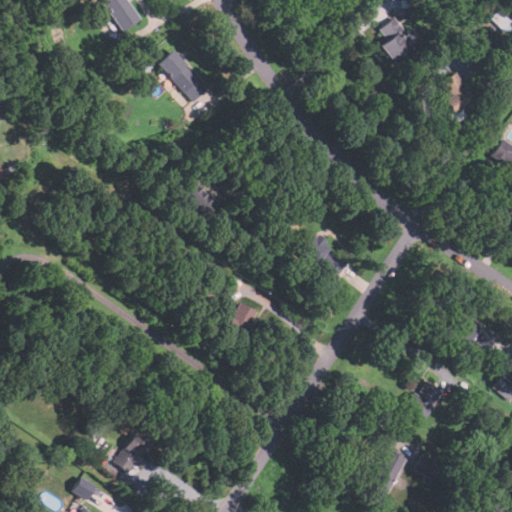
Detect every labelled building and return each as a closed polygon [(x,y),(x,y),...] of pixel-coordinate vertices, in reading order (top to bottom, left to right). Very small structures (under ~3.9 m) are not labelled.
[(97,0),(118,31),(137,18),(124,0),(97,0)] [(375,30),(383,38),(375,46),(393,64),(415,43),(389,16),(375,30)] [(187,102),(202,89),(169,49),(154,62),(187,102)] [(444,97),(440,99),(449,114),(470,101),(452,72),(435,83),(444,97)] [(511,171),(511,169),(511,147),(502,139),(491,154),(511,171)] [(178,192),(201,215),(214,203),(190,180),(178,192)] [(292,249),(331,278),(344,260),(304,231),(292,249)] [(237,339),(254,311),(238,302),(221,329),(237,339)] [(493,337),(455,314),(442,336),(462,349),(468,340),(485,350),(493,337)] [(504,399),(511,389),(511,387),(499,376),(490,386),(504,399)] [(413,393),(410,391),(399,405),(419,419),(438,392),(422,380),(413,393)] [(142,468),(150,445),(123,435),(113,465),(127,470),(129,464),(142,468)] [(379,501),(402,457),(384,448),(361,492),(379,501)] [(411,468),(427,477),(435,464),(419,454),(411,468)] [(92,482),(76,476),(70,493),(87,499),(92,482)]
